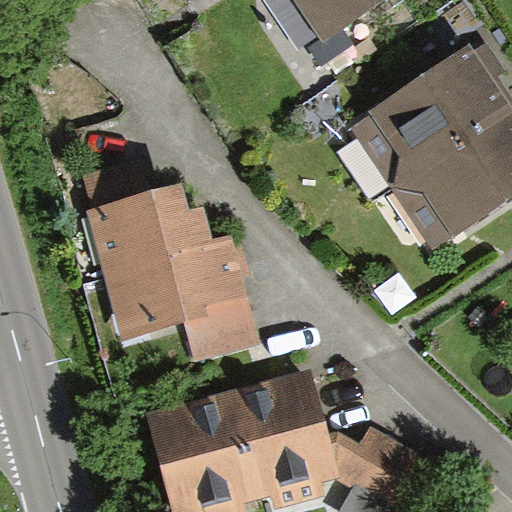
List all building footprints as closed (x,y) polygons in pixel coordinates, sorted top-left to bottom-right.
[(291,0),(326,51),(402,0),(291,0)] [(351,133),(435,259),(511,208),(511,115),(471,54),(351,133)] [(92,214),(87,216),(121,350),(192,332),(200,360),(258,345),(233,244),(214,249),(205,216),(191,220),(184,194),(154,202),(144,162),(83,177),(92,214)] [(313,374),(146,419),(171,511),(247,511),(246,509),(272,502),(274,511),(279,511),(328,499),(325,488),(340,484),(343,483),(331,440),(313,374)] [(341,438),(331,440),(343,483),(340,484),(354,493),(357,487),(398,511),(407,511),(408,511),(434,467),(372,429),(361,450),(341,438)] [(398,511),(357,487),(354,493),(341,511),(408,511),(407,511),(398,511)]
